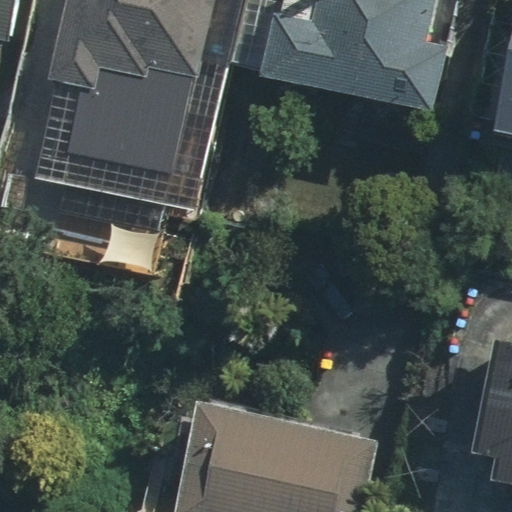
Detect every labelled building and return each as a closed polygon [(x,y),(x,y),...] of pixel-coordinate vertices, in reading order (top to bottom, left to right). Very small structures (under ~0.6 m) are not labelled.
[(0,0),(0,46),(22,50),(28,0),(0,0)] [(221,0),(66,0),(49,87),(18,81),(5,149),(52,158),(62,106),(102,114),(108,82),(202,100),(221,0)] [(274,18),(262,93),(444,123),(455,52),(430,48),(438,0),(325,0),(321,26),(274,18)] [(511,55),(498,135),(511,138),(511,55)] [(511,349),(503,347),(480,449),(511,456),(511,464),(506,492),(511,493),(511,349)] [(370,511),(384,445),(204,409),(183,511),(370,511)]
